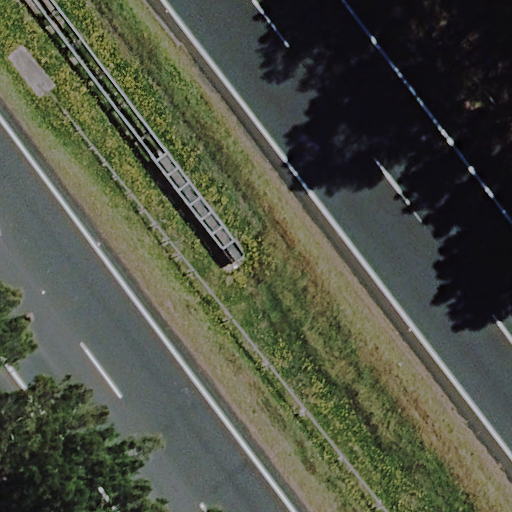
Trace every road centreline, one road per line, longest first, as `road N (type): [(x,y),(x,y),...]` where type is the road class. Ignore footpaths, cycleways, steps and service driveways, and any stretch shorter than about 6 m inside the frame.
road 1 (motorway): [(234,0),(511,367)]
road 2 (motorway): [(187,511),(0,254)]
